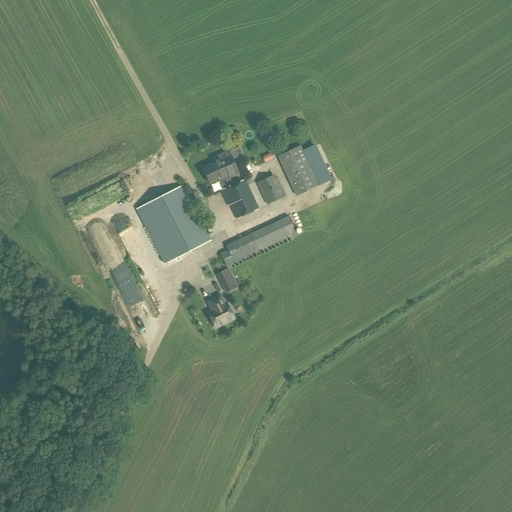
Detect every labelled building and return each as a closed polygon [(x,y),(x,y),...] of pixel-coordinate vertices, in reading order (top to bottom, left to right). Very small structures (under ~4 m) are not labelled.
[(277,157),(296,197),(319,186),(300,146),(277,157)] [(223,190),(233,185),(229,177),(238,173),(228,151),(212,158),(215,163),(203,169),(209,184),(218,180),(223,190)] [(270,154),(263,157),(265,162),(272,159),(270,154)] [(257,183),(267,205),(284,197),(274,175),(257,183)] [(258,209),(245,180),(233,185),(223,190),(221,191),(228,206),(230,205),(237,219),(258,209)] [(210,241),(182,186),(137,209),(165,264),(210,241)] [(221,254),(227,268),(298,236),(289,216),(226,246),(228,251),(221,254)] [(231,290),(238,287),(228,269),(222,272),(231,290)] [(245,270),(237,274),(241,284),(250,280),(245,270)] [(208,313),(215,328),(234,318),(226,304),(224,305),(220,296),(208,302),(211,308),(212,308),(213,310),(208,313)]
